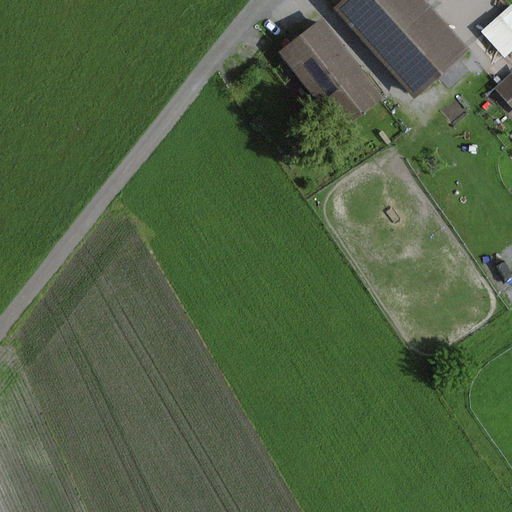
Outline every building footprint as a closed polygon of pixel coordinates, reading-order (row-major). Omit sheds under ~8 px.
[(422,0),(346,0),(338,7),(415,93),(466,48),(422,0)] [(506,52),(511,47),(511,0),(482,25),(506,52)] [(322,22),(284,52),(342,126),(380,97),(322,22)] [(511,77),(498,91),(511,105),(511,77)] [(503,285),(511,278),(511,242),(508,237),(482,256),(503,285)]
